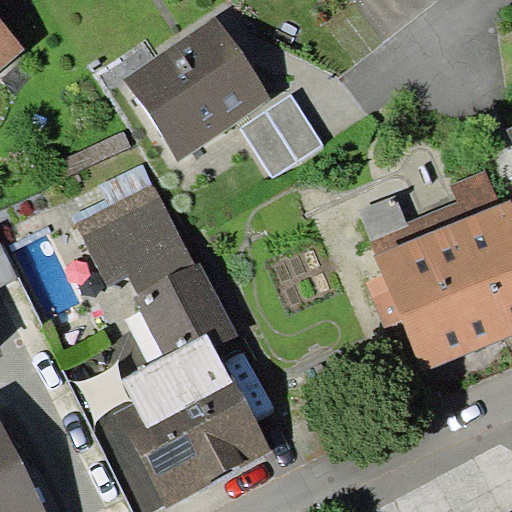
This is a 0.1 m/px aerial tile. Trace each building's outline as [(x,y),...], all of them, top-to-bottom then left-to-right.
[(0,0),(0,11),(13,0),(0,0)] [(217,15),(123,78),(179,160),(272,97),(217,15)] [(0,70),(26,49),(0,17),(0,70)] [(293,95),(242,128),(274,179),(325,146),(293,95)] [(99,186),(106,200),(109,206),(154,184),(144,163),(99,186)] [(486,169),(451,183),(458,200),(407,221),(409,225),(373,241),(370,242),(376,256),(500,204),(486,169)] [(196,266),(154,184),(109,206),(76,223),(108,287),(129,276),(139,295),(134,297),(165,357),(209,334),(216,347),(238,336),(200,263),(196,266)] [(360,212),(373,241),(409,225),(407,221),(396,196),(360,212)] [(73,216),(76,223),(109,206),(106,200),(73,216)] [(511,337),(511,203),(510,200),(500,204),(376,256),(384,275),(367,282),(386,327),(402,321),(425,375),(511,337)] [(0,241),(0,286),(18,277),(0,241)] [(134,403),(116,412),(166,507),(272,450),(216,347),(209,334),(165,357),(122,378),(134,403)] [(0,511),(47,511),(0,419),(0,511)]
